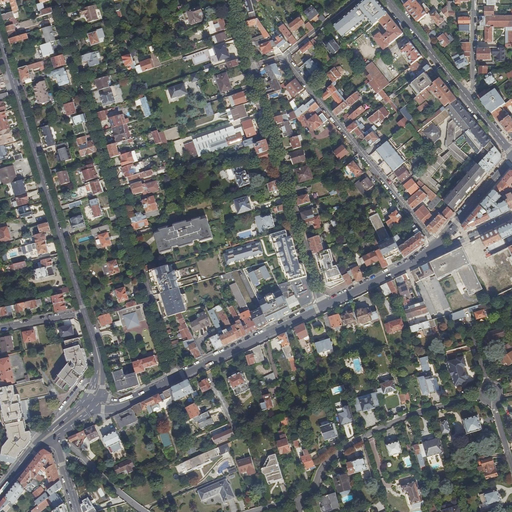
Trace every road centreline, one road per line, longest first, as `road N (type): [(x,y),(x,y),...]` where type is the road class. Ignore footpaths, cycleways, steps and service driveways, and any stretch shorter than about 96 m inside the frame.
road 1 (residential): [(55,0),(173,378)]
road 2 (tertiary): [(84,309),(0,37)]
road 3 (residential): [(249,68),(282,56),(436,244)]
road 4 (residential): [(322,306),(249,68)]
road 5 (tertiary): [(173,378),(322,306)]
road 6 (tertiary): [(464,95),(388,0)]
